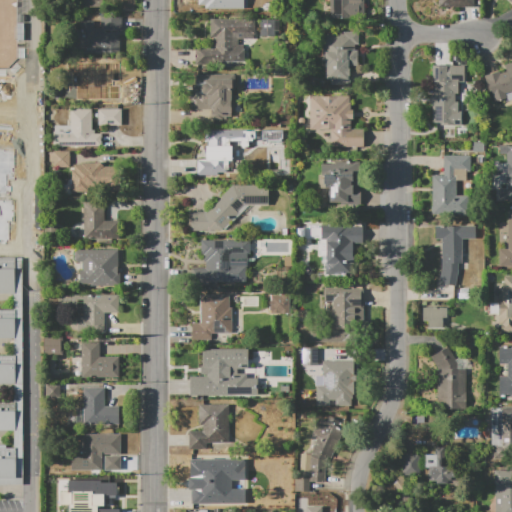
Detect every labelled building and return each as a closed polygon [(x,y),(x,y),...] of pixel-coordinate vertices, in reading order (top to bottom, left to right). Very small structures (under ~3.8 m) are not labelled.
[(242,0),(242,8),(205,8),(204,4),(197,4),(197,0),(242,0)] [(330,0),(355,0),(355,17),(330,17),(330,0)] [(77,29),(80,29),(80,21),(94,21),(94,29),(101,29),(101,17),(121,17),(121,35),(120,35),(119,53),(108,53),(108,48),(77,48),(77,29)] [(210,19),(255,19),(255,38),(238,38),(238,45),(243,45),(243,65),(195,64),(196,47),(215,47),(215,38),(210,38),(210,19)] [(259,20),(275,20),(275,36),(259,36),(259,20)] [(358,32),(358,44),(355,44),(355,50),(357,50),(357,66),(349,66),(349,84),(331,84),(331,80),(326,80),(326,67),(321,67),(321,36),(326,36),(326,33),(343,33),(343,32),(358,32)] [(511,54),(511,90),(504,93),(506,98),(495,101),(486,75),(499,71),(500,74),(506,72),(504,64),(511,61),(511,58),(511,55),(511,54)] [(115,83),(108,101),(94,95),(92,100),(60,86),(70,63),(115,83)] [(432,66),(464,66),(464,82),(458,82),(458,93),(455,93),(455,102),(458,102),(458,111),(461,111),(461,126),(438,125),(438,123),(432,123),(432,104),(430,104),(430,95),(432,95),(432,66)] [(205,79),(235,79),(235,90),(231,90),(231,101),(234,101),(234,113),(231,113),(231,118),(227,118),(227,120),(211,120),(211,111),(191,111),(191,95),(195,95),(195,93),(193,93),(193,84),(195,84),(195,74),(205,74),(205,79)] [(0,94),(0,119),(11,119),(11,94),(0,94)] [(310,96),(351,96),(350,109),(352,109),(352,119),(350,119),(350,129),(363,129),(363,147),(330,147),(330,129),(310,129),(310,96)] [(102,146),(54,146),(54,126),(71,126),(71,109),(92,109),(92,134),(102,134),(102,146)] [(98,109),(122,109),(121,126),(98,126),(98,109)] [(205,130),(241,130),(241,141),(227,141),(227,146),(232,146),(232,161),(227,161),(227,174),(217,174),(217,177),(197,176),(197,159),(206,159),(206,145),(208,145),(208,141),(205,141),(205,130)] [(499,199),(511,199),(511,144),(498,145),(498,154),(505,154),(506,188),(498,188),(499,199)] [(70,167),(53,167),(53,162),(50,162),(50,150),(70,150),(70,167)] [(444,156),(470,156),(470,172),(466,172),(466,180),(456,180),(456,195),(468,195),(468,214),(432,213),(432,175),(444,175),(444,156)] [(360,161),(360,201),(329,201),(329,187),(320,187),(321,161),(360,161)] [(72,191),(72,172),(81,172),(81,164),(99,164),(98,166),(120,167),(120,191),(72,191)] [(0,241),(7,242),(8,220),(12,220),(11,199),(0,199),(0,194),(8,194),(7,173),(0,173),(0,241)] [(269,186),(269,206),(244,205),(219,232),(191,232),(191,212),(208,212),(233,185),(269,186)] [(83,202),(104,202),(104,221),(120,221),(120,239),(83,239),(83,202)] [(511,210),(511,265),(499,265),(499,248),(507,248),(508,210),(511,210)] [(321,226),(363,226),(363,244),(352,244),(352,276),(326,276),(326,238),(321,238),(321,226)] [(435,226),(475,226),(475,238),(462,238),(462,262),(458,262),(455,285),(439,283),(442,262),(442,238),(435,238),(435,226)] [(200,239),(249,239),(249,253),(246,253),(246,266),(245,265),(245,281),(209,281),(209,284),(191,284),(190,267),(204,267),(204,261),(203,261),(203,253),(200,253),(200,239)] [(118,250),(118,286),(80,286),(80,270),(83,270),(83,262),(75,262),(75,250),(118,250)] [(511,276),(511,332),(501,332),(501,283),(503,283),(503,277),(511,276)] [(325,289),(361,289),(361,306),(354,306),(354,329),(333,329),(333,301),(325,301),(325,289)] [(269,313),(288,313),(288,292),(268,292),(269,313)] [(200,294),(230,294),(230,307),(233,307),(232,333),(230,333),(230,341),(193,341),(193,322),(200,322),(200,294)] [(63,295),(119,295),(119,312),(104,312),(104,332),(77,331),(77,315),(84,315),(84,312),(63,312),(63,295)] [(422,307),(447,307),(447,317),(443,317),(442,328),(429,328),(429,320),(422,320),(422,307)] [(0,310),(0,338),(14,338),(14,310),(0,310)] [(14,328),(13,370),(20,370),(22,311),(15,311),(14,328)] [(43,337),(63,337),(63,355),(43,355),(43,337)] [(82,342),(100,342),(99,357),(119,357),(119,376),(81,376),(82,342)] [(511,346),(511,397),(499,398),(499,377),(507,377),(507,364),(499,364),(499,347),(511,346)] [(460,370),(466,369),(466,408),(437,408),(437,370),(430,356),(448,347),(460,370)] [(206,350),(240,350),(240,367),(231,367),(231,392),(209,392),(209,395),(192,395),(192,376),(208,376),(208,370),(206,370),(206,350)] [(0,356),(0,384),(14,384),(14,356),(0,356)] [(321,361),(354,362),(353,384),(350,384),(350,405),(334,405),(334,399),(327,399),(328,405),(315,405),(315,385),(322,385),(321,361)] [(59,398),(59,383),(43,384),(43,398),(59,398)] [(83,388),(105,388),(105,406),(125,406),(125,425),(73,425),(73,408),(83,409),(83,388)] [(0,402),(0,430),(14,430),(13,402),(0,402)] [(199,403),(229,404),(229,443),(206,443),(206,449),(190,449),(190,431),(203,432),(203,426),(199,426),(199,403)] [(491,407),(511,407),(511,451),(501,452),(501,446),(491,447),(491,407)] [(318,418),(310,434),(317,437),(310,453),(309,481),(324,482),(326,464),(344,429),(337,425),(340,421),(328,417),(325,421),(318,418)] [(0,484),(21,485),(21,443),(20,443),(21,425),(14,425),(13,445),(0,444),(0,484)] [(85,434),(120,435),(120,454),(85,454),(85,434)] [(424,454),(424,467),(431,467),(430,476),(427,476),(427,481),(449,482),(450,446),(434,447),(434,454),(424,454)] [(308,475),(297,475),(297,452),(308,452),(308,475)] [(402,454),(420,453),(420,475),(402,475),(402,454)] [(105,456),(121,456),(121,470),(105,470),(105,456)] [(202,459),(227,459),(226,502),(202,502),(202,504),(188,504),(188,486),(204,486),(204,481),(202,481),(202,459)] [(493,470),(511,470),(511,511),(496,511),(496,484),(493,484),(493,470)] [(295,491),(296,477),(309,477),(309,481),(309,491),(295,491)] [(118,511),(119,506),(114,506),(114,481),(67,481),(67,491),(59,491),(59,505),(67,505),(66,511),(118,511)] [(286,503),(264,503),(264,491),(286,491),(286,503)] [(305,511),(305,503),(325,503),(325,511),(305,511)]
